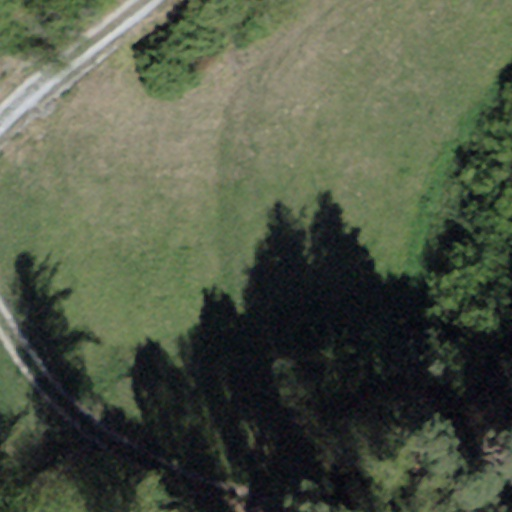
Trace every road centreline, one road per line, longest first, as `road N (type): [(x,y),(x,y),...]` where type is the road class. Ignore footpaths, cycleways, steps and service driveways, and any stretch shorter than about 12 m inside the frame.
road 1 (track): [(260,511),(225,477),(32,358),(0,299)]
road 2 (track): [(376,511),(368,471),(266,331)]
road 3 (track): [(0,140),(156,0)]
